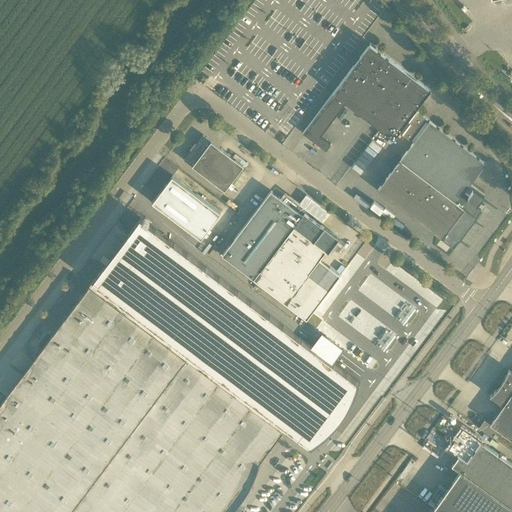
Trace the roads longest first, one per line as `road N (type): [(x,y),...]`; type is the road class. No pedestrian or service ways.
road 1 (unclassified): [(484,304),(218,102),(197,100)]
road 2 (unclassified): [(0,357),(197,100)]
road 3 (tertiary): [(329,511),(484,304)]
road 4 (secondary): [(511,120),(483,95),(412,0)]
